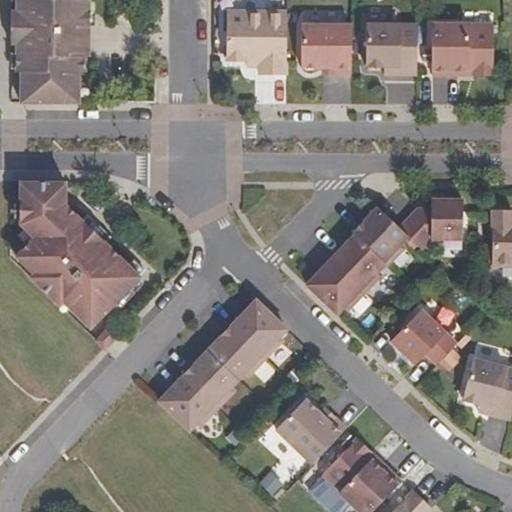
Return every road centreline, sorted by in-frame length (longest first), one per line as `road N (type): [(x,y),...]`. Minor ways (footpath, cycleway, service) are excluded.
road 1 (residential): [(236,252),(14,484),(7,511)]
road 2 (residential): [(253,272),(454,463),(511,494)]
road 3 (residential): [(511,136),(244,128),(197,144)]
road 4 (residential): [(0,161),(149,164),(197,144)]
road 5 (residential): [(197,144),(149,131),(0,129)]
road 6 (residential): [(197,144),(242,162),(354,162)]
road 7 (residential): [(354,162),(511,157)]
road 8 (residential): [(253,272),(354,162)]
road 9 (residential): [(192,0),(197,144)]
